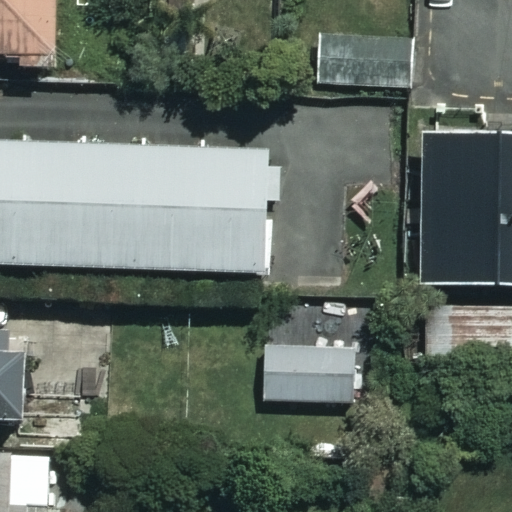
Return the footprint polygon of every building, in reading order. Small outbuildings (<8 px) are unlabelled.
[(0,0),(0,65),(17,66),(17,78),(52,79),(52,66),(61,66),(61,0),(0,0)] [(419,38),(315,37),(314,92),(418,93),(419,38)] [(511,148),(425,146),(421,293),(511,295),(511,148)] [(279,218),(285,218),(284,157),(0,150),(0,275),(279,281),(279,218)] [(351,354),(262,356),(263,409),(352,407),(351,354)] [(25,381),(25,360),(0,360),(0,430),(15,431),(16,441),(80,440),(79,380),(25,381)] [(0,511),(43,511),(43,453),(0,453),(0,511)]
